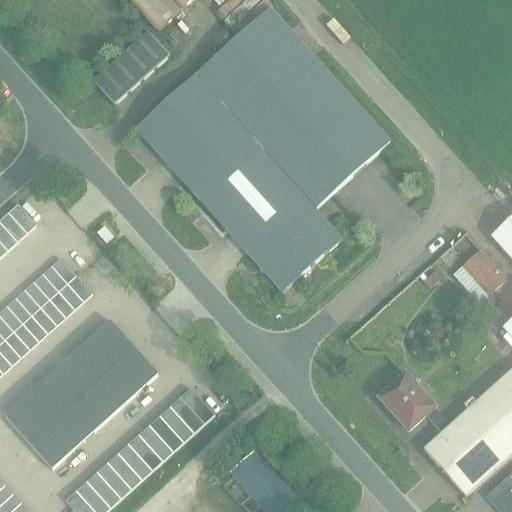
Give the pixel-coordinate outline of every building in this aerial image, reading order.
[(127,0),(158,34),(181,13),(170,0),(127,0)] [(195,0),(170,0),(181,13),(195,0)] [(204,207),(337,86),(270,12),(136,132),(204,207)] [(148,34),(92,83),(115,108),(170,59),(148,34)] [(337,86),(204,207),(283,295),(342,242),(316,213),(390,146),(337,86)] [(18,207),(9,216),(27,236),(37,227),(18,207)] [(9,216),(0,223),(0,225),(17,245),(27,236),(9,216)] [(511,221),(492,239),(511,261),(511,322),(503,330),(511,339),(511,221)] [(0,225),(0,244),(8,253),(17,245),(0,225)] [(481,254),(463,270),(489,298),(506,283),(481,254)] [(61,261),(51,270),(67,287),(76,279),(61,261)] [(51,270),(43,278),(58,295),(67,287),(51,270)] [(434,273),(422,283),(429,290),(441,280),(434,273)] [(43,278),(34,286),(49,303),(58,295),(43,278)] [(76,279),(67,287),(75,296),(84,288),(76,279)] [(34,286),(25,294),(40,311),(49,303),(34,286)] [(67,287),(58,295),(74,313),(83,305),(75,296),(67,287)] [(84,288),(75,296),(83,305),(92,297),(84,288)] [(25,294),(16,302),(32,319),(40,311),(25,294)] [(58,295),(49,303),(65,321),(74,313),(58,295)] [(16,302),(7,310),(23,327),(32,319),(16,302)] [(49,303),(40,311),(56,329),(65,321),(49,303)] [(7,310),(0,315),(0,319),(14,335),(23,327),(7,310)] [(40,311),(32,319),(48,337),(56,329),(40,311)] [(0,319),(0,337),(5,343),(14,335),(0,319)] [(32,319),(23,327),(39,345),(48,337),(32,319)] [(110,323),(100,333),(124,360),(135,350),(110,323)] [(23,327),(14,335),(30,353),(39,345),(23,327)] [(100,333),(89,343),(113,369),(124,360),(100,333)] [(14,335),(5,343),(21,361),(30,353),(14,335)] [(5,343),(0,347),(0,355),(12,369),(21,361),(5,343)] [(89,343),(78,352),(103,379),(113,369),(89,343)] [(135,350),(124,360),(148,387),(159,377),(135,350)] [(78,352),(68,361),(92,388),(103,379),(78,352)] [(0,355),(0,373),(3,377),(12,369),(0,355)] [(124,360),(113,369),(137,396),(148,387),(124,360)] [(68,361),(57,371),(81,398),(92,388),(68,361)] [(113,369),(103,379),(127,406),(137,396),(113,369)] [(57,371),(47,380),(71,407),(81,398),(57,371)] [(466,499),(511,457),(511,373),(451,428),(442,436),(424,452),(466,499)] [(426,418),(442,436),(451,428),(435,410),(436,410),(406,377),(380,401),(409,434),(426,418)] [(103,379),(92,388),(116,415),(127,406),(103,379)] [(47,380),(36,390),(60,417),(71,407),(47,380)] [(92,388),(81,398),(106,425),(116,415),(92,388)] [(36,390),(26,399),(50,426),(60,417),(36,390)] [(191,391),(180,401),(204,428),(215,418),(191,391)] [(81,398),(71,407),(95,434),(106,425),(81,398)] [(26,399),(15,409),(39,435),(50,426),(26,399)] [(180,401),(170,410),(194,437),(204,428),(180,401)] [(71,407),(60,417),(85,444),(95,434),(71,407)] [(15,409),(4,418),(28,445),(39,435),(15,409)] [(170,410),(159,419),(183,446),(194,437),(170,410)] [(60,417),(50,426),(74,453),(85,444),(60,417)] [(159,419),(149,429),(173,456),(183,446),(159,419)] [(50,426),(39,435),(63,463),(74,453),(50,426)] [(149,429),(139,438),(163,465),(173,456),(149,429)] [(39,435),(28,445),(52,472),(63,463),(39,435)] [(139,438),(128,447),(152,474),(163,465),(139,438)] [(128,447),(118,457),(142,483),(152,474),(128,447)] [(245,511),(305,511),(254,453),(230,475),(251,499),(242,507),(245,511)] [(118,457),(107,466),(132,493),(142,483),(118,457)] [(107,466),(97,475),(121,502),(132,493),(107,466)] [(97,475),(87,484),(111,511),(121,502),(97,475)] [(511,511),(511,476),(503,485),(488,499),(499,511),(511,511)] [(87,484),(76,494),(92,511),(110,511),(111,511),(87,484)] [(5,488),(0,492),(0,508),(13,497),(5,488)] [(92,511),(76,494),(66,503),(73,511),(92,511)] [(13,497),(0,508),(0,511),(14,511),(21,506),(13,497)]
